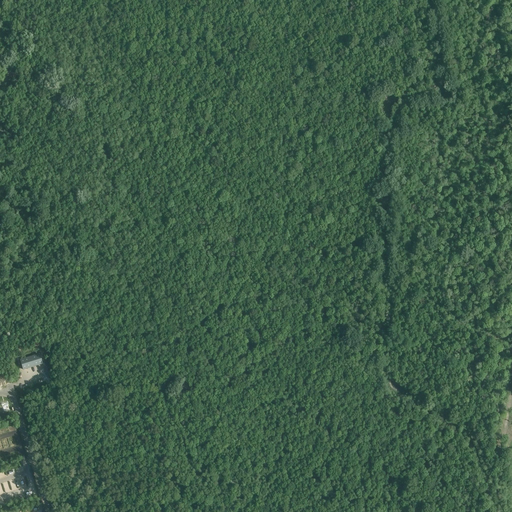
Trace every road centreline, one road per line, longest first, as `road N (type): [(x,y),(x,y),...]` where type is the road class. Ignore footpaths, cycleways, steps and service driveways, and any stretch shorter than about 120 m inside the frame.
road 1 (unknown): [(0,328),(3,336),(44,336),(76,362),(140,337),(174,336),(214,307),(235,314)]
road 2 (unknown): [(437,235),(465,200),(497,113),(498,97),(466,40),(458,0)]
road 3 (unknown): [(235,314),(249,345),(243,371),(266,422),(267,468),(245,511)]
road 4 (unknown): [(235,314),(233,297),(258,259),(385,242)]
road 5 (unclassified): [(48,511),(13,396),(0,392)]
